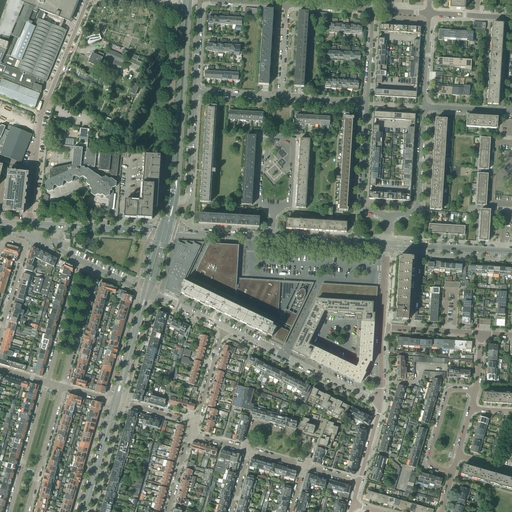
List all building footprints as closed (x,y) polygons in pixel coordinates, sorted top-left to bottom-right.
[(74,14),(73,14),(79,0),(9,0),(1,27),(0,28),(0,77),(41,93),(42,87),(44,81),(46,82),(54,63),(59,50),(65,36),(66,33),(67,31),(61,28),(64,20),(70,23),(70,22),(72,18),(73,15),(74,14)] [(511,0),(446,0),(447,2),(450,2),(449,9),(465,10),(464,9),(465,3),(468,3),(468,0),(511,0)] [(263,12),(263,16),(263,25),(272,25),(273,19),(273,17),(273,16),(273,10),(270,10),(267,10),(266,10),(264,10),(264,9),(263,9),(263,12)] [(298,21),(297,27),(298,27),(307,27),(308,21),(308,19),(308,13),(308,12),(305,12),(302,12),(298,12),(298,14),(298,18),(298,21)] [(236,25),(236,28),(241,29),(241,25),(244,25),(244,21),(242,21),(242,18),(241,18),(241,19),(236,18),(236,25)] [(97,31),(103,33),(106,24),(99,22),(97,31)] [(491,42),(502,42),(502,35),(502,33),(503,24),(492,24),(492,29),(492,38),(491,42)] [(262,40),(271,40),(272,34),(272,32),(272,25),(263,25),(262,40)] [(298,27),(297,27),(297,33),(297,36),(297,42),(306,42),(307,42),(307,36),(307,34),(307,27),(298,27)] [(95,35),(92,36),(90,37),(89,37),(90,37),(87,38),(86,38),(86,39),(87,39),(88,43),(88,44),(101,39),(99,33),(98,34),(96,35),(95,35)] [(271,47),(271,40),(262,40),(261,55),(270,55),(271,50),(271,47)] [(296,51),(296,57),(305,58),(306,58),(306,51),(306,49),(307,42),(306,42),(297,42),(296,48),(296,51)] [(501,49),(502,42),(491,42),(491,49),(491,51),(491,54),(490,57),(501,58),(501,52),(501,49)] [(95,46),(90,58),(93,59),(91,64),(95,66),(97,67),(100,68),(102,63),(103,63),(106,56),(101,54),(101,55),(99,54),(101,49),(95,46)] [(103,63),(111,67),(116,69),(114,73),(118,75),(126,57),(117,54),(108,50),(103,63)] [(132,54),(125,51),(123,50),(121,54),(136,60),(137,61),(138,60),(139,57),(132,54)] [(261,55),(260,70),(269,70),(269,68),(270,64),(270,62),(270,55),(261,55)] [(296,57),(295,63),(295,66),(295,72),(305,73),(305,66),(305,64),(306,58),(305,58),(296,57)] [(501,58),(490,57),(490,60),(490,63),(490,65),(490,68),(490,71),(500,72),(500,67),(501,63),(501,58)] [(137,61),(136,60),(135,62),(128,59),(126,61),(140,67),(141,65),(144,66),(145,63),(138,60),(137,61)] [(269,70),(260,70),(259,84),(259,85),(266,85),(268,85),(269,85),(269,83),(269,80),(269,79),(269,77),(269,70)] [(489,87),(499,87),(499,81),(500,77),(500,72),(490,71),(489,74),(489,77),(489,79),(489,87)] [(304,79),(305,73),(295,72),(294,78),(294,80),(294,87),(296,87),(297,87),(301,87),(303,87),(303,88),(304,88),(304,85),(304,81),(304,79)] [(87,75),(85,80),(95,85),(98,80),(87,75)] [(111,79),(111,78),(102,75),(100,78),(101,79),(100,82),(104,84),(106,81),(109,82),(111,79)] [(129,93),(135,96),(139,86),(134,83),(129,93)] [(499,94),(499,87),(489,87),(488,90),(488,99),(487,105),(498,105),(499,97),(499,94)] [(202,172),(201,177),(201,180),(200,195),(200,200),(200,202),(209,203),(210,185),(211,173),(215,173),(215,170),(214,170),(212,170),(211,170),(212,152),(213,128),(214,114),(215,110),(216,110),(216,106),(211,106),(211,109),(206,109),(205,111),(206,111),(205,120),(205,126),(204,142),(203,150),(202,162),(202,170),(202,172)] [(20,117),(30,120),(32,114),(23,110),(20,117)] [(340,181),(339,211),(339,213),(343,213),(343,211),(345,211),(348,212),(348,209),(348,206),(348,198),(348,197),(349,189),(349,187),(350,179),(350,173),(351,164),(351,162),(351,158),(351,157),(351,155),(352,147),(352,140),(352,134),(353,132),(353,120),(354,118),(349,117),(349,114),(343,114),(343,117),(344,117),(344,120),(344,124),(344,125),(344,128),(344,129),(343,136),(343,137),(343,143),(343,144),(343,147),(342,148),(342,153),(342,163),(341,172),(341,176),(341,178),(336,178),(336,181),(340,181)] [(481,128),(482,117),(475,117),(471,117),(467,116),(466,121),(466,127),(475,128),(481,128)] [(483,117),(482,117),(481,128),(488,129),(496,129),(497,118),(493,118),(489,118),(483,117)] [(111,122),(121,126),(122,123),(112,118),(111,122)] [(434,134),(445,135),(445,133),(446,127),(446,120),(442,120),(435,119),(435,125),(435,126),(435,127),(435,128),(434,134)] [(5,130),(4,134),(3,135),(0,143),(4,145),(0,155),(18,162),(20,163),(21,163),(24,156),(28,145),(29,142),(30,139),(31,136),(32,135),(26,133),(16,129),(9,126),(7,131),(5,130)] [(79,140),(88,141),(89,130),(80,129),(79,135),(79,140)] [(434,149),(444,150),(445,142),(445,135),(434,134),(434,140),(434,141),(434,142),(434,143),(434,149)] [(246,143),(245,153),(255,153),(255,144),(256,136),(253,136),(251,136),(249,136),(246,136),(246,138),(246,143)] [(490,139),(480,138),(480,144),(478,169),(488,170),(490,139)] [(300,147),(299,155),(309,156),(310,147),(310,139),(310,140),(307,140),(307,139),(305,139),(300,139),(300,147)] [(116,182),(111,178),(109,179),(106,177),(102,178),(100,177),(97,175),(88,169),(86,169),(84,168),(85,166),(88,166),(88,167),(95,168),(97,150),(86,148),(86,153),(82,152),(83,148),(79,148),(74,147),(73,152),(72,165),(50,170),(49,180),(46,181),(46,182),(44,183),(44,190),(45,190),(49,192),(53,190),(53,186),(55,185),(59,188),(63,186),(63,182),(65,181),(68,184),(72,182),(73,178),(76,176),(79,179),(83,177),(87,179),(86,184),(90,186),(89,188),(91,189),(91,194),(94,196),(98,195),(100,196),(102,195),(106,198),(109,200),(109,202),(112,202),(114,192),(112,190),(112,188),(116,187),(116,182)] [(444,157),(444,150),(434,149),(433,155),(433,156),(433,157),(433,158),(433,159),(433,165),(443,165),(444,161),(444,159),(444,157)] [(108,175),(117,176),(119,152),(100,150),(98,170),(109,171),(108,175)] [(255,153),(245,153),(245,158),(244,168),(254,169),(254,159),(255,153)] [(131,202),(131,200),(125,200),(124,218),(125,218),(125,216),(130,216),(129,218),(130,218),(130,216),(137,217),(137,218),(138,218),(138,217),(144,217),(144,219),(145,219),(145,217),(152,217),(152,219),(153,208),(154,201),(158,201),(161,156),(145,155),(142,200),(145,200),(145,203),(131,202)] [(298,172),(308,172),(309,162),(309,156),(299,155),(299,161),(298,172)] [(0,210),(3,211),(4,211),(24,213),(27,187),(27,184),(28,173),(8,171),(8,168),(3,166),(0,165),(0,210)] [(432,174),(432,180),(443,180),(443,173),(443,165),(433,165),(432,170),(432,171),(432,172),(432,173),(432,174)] [(243,182),(253,183),(253,174),(254,169),(244,168),(244,173),(243,182)] [(308,177),(308,172),(298,172),(298,177),(297,186),(307,187),(308,177)] [(488,175),(478,174),(478,178),(476,205),(486,206),(487,184),(488,175)] [(443,180),(432,180),(431,185),(431,186),(431,187),(431,188),(431,189),(431,195),(442,195),(442,188),(443,180)] [(253,189),(253,183),(243,182),(243,188),(243,190),(243,195),(242,198),(252,198),(253,189)] [(307,192),(307,187),(297,186),(297,192),(297,201),(306,202),(307,192)] [(441,203),(442,195),(431,195),(430,200),(430,201),(430,202),(430,203),(430,204),(430,210),(435,210),(441,211),(441,203)] [(480,217),(480,220),(479,227),(479,231),(479,238),(478,241),(488,242),(489,231),(489,221),(490,211),(486,210),(485,210),(480,210),(480,212),(480,217)] [(200,214),(199,214),(199,221),(199,223),(199,224),(201,224),(205,224),(207,224),(214,225),(220,225),(222,225),(235,226),(237,226),(250,227),(252,227),(259,227),(259,228),(259,220),(259,218),(260,218),(259,218),(257,217),(257,218),(200,214)] [(286,229),(296,230),(307,230),(340,232),(346,233),(347,228),(347,226),(347,223),(345,223),(309,221),(298,220),(296,220),(288,219),(286,219),(286,226),(286,229)] [(179,297),(181,294),(184,287),(181,286),(184,281),(189,271),(200,247),(193,244),(192,246),(186,243),(185,246),(180,244),(178,243),(165,290),(179,297)] [(296,316),(285,311),(296,287),(295,284),(283,283),(281,314),(278,312),(280,283),(271,282),(247,281),(236,280),(239,246),(226,245),(222,245),(222,243),(217,243),(213,243),(213,244),(209,244),(193,278),(242,302),(291,326),(296,316)] [(29,255),(26,265),(30,266),(32,261),(31,261),(36,248),(33,247),(33,246),(31,247),(30,250),(29,255)] [(11,260),(16,262),(18,257),(20,249),(15,247),(13,256),(12,258),(11,260)] [(40,250),(36,248),(31,261),(32,261),(30,266),(34,268),(35,265),(33,264),(35,258),(37,259),(40,250)] [(42,270),(43,271),(44,267),(45,263),(49,254),(44,252),(38,269),(42,270)] [(44,267),(43,271),(44,271),(45,272),(46,269),(48,269),(53,257),(49,254),(45,263),(48,264),(46,268),(44,267)] [(396,312),(396,313),(396,318),(396,319),(395,320),(398,320),(398,318),(402,319),(402,320),(403,320),(404,320),(405,320),(406,320),(408,320),(409,312),(407,312),(410,261),(413,261),(413,262),(413,257),(410,257),(399,256),(399,257),(398,272),(397,295),(396,308),(397,308),(397,312),(396,312)] [(46,269),(45,272),(45,273),(50,274),(53,267),(54,268),(57,259),(53,257),(48,269),(46,269)] [(64,270),(72,272),(74,267),(59,260),(57,268),(59,269),(64,270)] [(11,271),(0,267),(0,269),(1,270),(1,273),(9,276),(10,273),(11,273),(11,271)] [(23,274),(21,280),(31,283),(33,277),(29,276),(23,274)] [(37,278),(33,291),(41,294),(41,291),(46,292),(48,293),(52,278),(45,276),(44,280),(37,278)] [(288,332),(291,326),(193,278),(190,285),(288,332)] [(184,287),(181,294),(263,333),(266,335),(267,335),(267,334),(268,335),(274,338),(274,339),(283,343),(288,332),(190,285),(187,283),(184,281),(181,286),(184,287)] [(99,289),(108,292),(110,286),(102,282),(101,282),(100,284),(99,284),(98,286),(99,287),(99,289)] [(20,285),(19,290),(31,293),(32,289),(28,287),(20,285)] [(374,314),(376,289),(323,286),(310,312),(292,351),(296,353),(360,384),(365,374),(364,373),(369,362),(371,362),(373,332),(374,314)] [(297,293),(296,294),(304,298),(304,297),(305,296),(305,295),(305,294),(305,293),(305,292),(305,291),(304,290),(303,290),(302,290),(301,290),(300,290),(300,291),(299,291),(299,292),(298,292),(298,293),(297,293)] [(121,301),(130,303),(131,303),(133,297),(126,294),(126,292),(121,291),(120,294),(119,298),(122,299),(121,301)] [(25,297),(17,294),(16,299),(28,302),(30,303),(31,301),(30,301),(30,298),(25,297)] [(16,299),(14,304),(26,307),(26,306),(26,307),(28,302),(16,299)] [(14,304),(13,308),(28,312),(28,310),(25,309),(26,307),(14,304)] [(27,314),(28,312),(13,308),(12,313),(24,316),(25,316),(25,314),(27,314)] [(157,315),(157,317),(167,320),(168,315),(167,314),(163,312),(159,310),(159,311),(158,313),(157,313),(157,315)] [(10,317),(22,321),(26,322),(26,319),(24,319),(23,319),(24,316),(12,313),(10,317)] [(17,324),(21,326),(22,321),(10,317),(9,322),(17,324)] [(169,326),(174,329),(178,320),(175,319),(173,319),(169,326)] [(174,329),(174,331),(178,333),(179,331),(183,324),(181,323),(182,323),(182,322),(178,320),(174,329)] [(9,322),(7,330),(19,333),(22,334),(22,333),(19,332),(20,328),(16,327),(17,324),(9,322)] [(180,332),(178,334),(182,336),(184,334),(185,334),(187,328),(188,325),(185,324),(184,324),(183,324),(179,331),(180,332)] [(22,334),(24,335),(25,335),(35,338),(37,330),(33,329),(24,327),(22,334)] [(86,332),(86,334),(95,337),(96,331),(87,329),(86,332)] [(5,335),(4,339),(22,345),(23,342),(13,339),(13,337),(5,335)] [(202,335),(200,341),(207,343),(209,337),(202,335)] [(149,342),(148,345),(148,346),(148,347),(156,350),(160,351),(161,346),(158,345),(149,342)] [(11,347),(2,344),(1,349),(13,353),(14,348),(11,347)] [(224,345),(223,352),(230,354),(230,353),(234,354),(236,349),(232,347),(224,345),(225,345),(224,345)] [(198,349),(197,352),(197,353),(204,355),(206,349),(196,346),(195,348),(196,348),(198,349)] [(147,349),(146,351),(147,352),(155,355),(158,356),(160,351),(156,350),(148,347),(148,349),(147,349)] [(1,349),(0,352),(0,353),(8,356),(12,357),(13,353),(1,349)] [(0,353),(0,359),(11,362),(17,364),(18,362),(8,359),(8,356),(0,353)] [(145,358),(145,360),(153,362),(156,363),(157,358),(154,357),(155,356),(146,353),(146,354),(146,355),(145,355),(144,357),(145,358)] [(182,357),(181,363),(184,364),(188,365),(193,366),(193,367),(200,369),(200,368),(202,362),(199,362),(197,361),(194,360),(194,362),(190,361),(188,359),(182,357)] [(248,360),(247,361),(246,364),(245,367),(249,369),(250,367),(254,359),(253,358),(252,358),(251,357),(250,357),(249,357),(247,359),(248,360)] [(11,362),(0,359),(0,364),(9,367),(10,367),(17,369),(18,370),(24,371),(25,372),(26,367),(17,364),(11,362)] [(250,367),(255,369),(259,361),(256,360),(254,359),(255,359),(254,359),(250,367)] [(254,372),(258,374),(264,363),(263,364),(263,363),(261,362),(259,361),(255,369),(254,372)] [(262,379),(265,374),(268,366),(266,365),(264,364),(264,363),(258,374),(261,376),(259,381),(261,381),(262,379)] [(151,367),(142,364),(142,368),(142,369),(152,372),(154,373),(155,368),(151,367)] [(265,374),(263,377),(267,380),(269,376),(273,368),(272,368),(270,367),(268,366),(265,374)] [(34,369),(31,368),(30,367),(27,367),(26,372),(42,377),(44,372),(34,369)] [(271,377),(274,378),(277,371),(276,370),(276,369),(274,368),(273,369),(273,368),(269,376),(271,377)] [(83,377),(88,378),(91,379),(91,376),(84,374),(85,372),(76,369),(75,372),(75,373),(75,374),(83,377)] [(217,370),(216,377),(223,379),(225,373),(217,371),(217,370)] [(274,378),(278,381),(282,373),(282,372),(280,371),(279,372),(277,371),(274,378)] [(278,381),(283,383),(287,375),(285,375),(285,374),(283,373),(282,373),(278,381)] [(0,374),(0,380),(8,382),(9,377),(0,374)] [(285,384),(288,385),(291,378),(287,375),(283,383),(281,387),(283,388),(285,384)] [(22,381),(9,377),(8,382),(15,385),(20,386),(22,381)] [(216,377),(214,383),(221,385),(221,384),(224,385),(225,379),(223,379),(216,377)] [(288,385),(297,390),(301,382),(300,382),(298,381),(291,378),(288,385)] [(433,381),(432,384),(439,386),(441,380),(438,380),(435,379),(432,378),(431,380),(433,381)] [(82,381),(73,379),(71,385),(80,387),(88,389),(89,383),(87,383),(82,381)] [(23,387),(29,389),(38,392),(39,386),(30,384),(23,381),(21,387),(23,387)] [(299,393),(301,394),(305,385),(304,384),(304,383),(302,382),(301,383),(301,382),(297,390),(300,392),(299,393)] [(88,390),(95,392),(97,386),(97,385),(93,384),(90,383),(88,390)] [(214,383),(212,388),(220,390),(223,391),(225,386),(221,385),(214,383)] [(242,409),(248,388),(248,387),(238,383),(237,383),(237,386),(231,406),(242,409)] [(429,383),(428,388),(430,389),(438,392),(439,386),(432,384),(429,383)] [(301,394),(300,395),(304,397),(302,401),(305,403),(309,396),(309,393),(308,393),(310,387),(308,386),(305,384),(305,385),(301,394)] [(97,386),(95,392),(105,394),(107,388),(106,388),(97,386)] [(249,415),(250,416),(252,408),(253,408),(253,405),(251,404),(255,390),(248,388),(242,409),(249,411),(248,414),(248,415),(249,415)] [(310,407),(331,418),(338,421),(337,423),(341,424),(341,423),(349,407),(344,404),(345,401),(322,390),(322,391),(319,389),(318,391),(313,388),(312,390),(310,397),(307,402),(306,405),(304,412),(308,413),(310,407)] [(428,388),(426,394),(429,395),(436,397),(438,392),(430,389),(428,388)] [(134,394),(143,397),(146,398),(147,398),(147,396),(148,393),(144,392),(136,389),(136,391),(135,391),(134,394)] [(396,391),(395,396),(402,398),(403,399),(405,399),(406,394),(404,393),(396,391)] [(496,404),(499,404),(499,392),(492,392),(490,392),(483,391),(482,403),(484,403),(486,403),(489,403),(491,404),(492,404),(492,403),(496,404)] [(511,404),(511,393),(509,393),(508,393),(506,393),(499,392),(499,404),(501,404),(505,404),(506,404),(507,405),(508,405),(508,404),(511,404)] [(25,393),(24,398),(27,399),(35,401),(36,399),(35,398),(36,396),(28,394),(25,393)] [(149,403),(150,403),(150,404),(154,405),(156,396),(157,394),(152,393),(151,395),(149,403)] [(66,401),(67,401),(83,405),(85,399),(78,398),(78,397),(69,395),(70,395),(69,394),(69,395),(68,395),(68,396),(66,401)] [(143,397),(134,394),(133,398),(132,398),(133,398),(132,399),(133,400),(134,400),(148,404),(149,398),(147,398),(146,398),(143,397)] [(158,405),(159,406),(162,396),(157,394),(156,396),(154,405),(157,406),(158,406),(158,405)] [(169,395),(167,403),(169,403),(169,404),(168,404),(175,406),(177,399),(178,396),(172,394),(171,395),(169,395)] [(211,394),(209,400),(216,402),(218,396),(211,394)] [(426,394),(424,399),(427,400),(435,402),(436,397),(429,395),(426,394)] [(395,396),(393,402),(402,404),(403,405),(404,401),(403,401),(403,399),(402,398),(395,396)] [(182,400),(181,408),(186,409),(188,402),(189,399),(184,397),(183,400),(182,400)] [(84,406),(91,407),(100,410),(102,404),(93,401),(93,402),(86,400),(84,406)] [(65,405),(66,406),(74,408),(78,409),(81,410),(83,405),(67,401),(65,405)] [(188,402),(186,409),(193,411),(195,404),(188,402)] [(65,407),(64,411),(75,414),(76,409),(74,408),(66,406),(66,407),(65,407)] [(211,408),(209,415),(217,417),(218,411),(211,409),(211,408)] [(348,416),(353,418),(356,410),(355,410),(355,409),(353,408),(352,408),(348,416)] [(353,418),(357,420),(361,413),(361,412),(359,411),(358,411),(356,410),(353,418)] [(64,411),(63,414),(64,414),(63,416),(71,418),(74,419),(75,414),(64,411)] [(128,417),(137,419),(140,420),(143,421),(144,415),(141,414),(130,411),(129,411),(129,412),(128,412),(129,412),(128,416),(128,417)] [(275,423),(278,412),(273,411),(270,422),(272,422),(272,423),(274,423),(275,423)] [(288,427),(290,427),(292,419),(294,412),(292,411),(290,418),(287,418),(285,426),(288,427)] [(357,420),(362,423),(366,415),(364,414),(362,413),(361,413),(357,420)] [(209,415),(207,421),(215,423),(215,422),(217,423),(218,417),(217,417),(209,415)] [(366,415),(362,423),(365,424),(367,425),(369,425),(371,418),(370,418),(371,417),(368,416),(367,416),(366,415)] [(480,417),(478,423),(487,425),(489,419),(480,417)] [(155,419),(152,428),(154,429),(155,428),(158,429),(160,420),(160,419),(157,418),(156,419),(155,419)] [(301,422),(298,429),(298,430),(307,432),(307,433),(313,435),(315,427),(316,427),(317,423),(309,421),(309,420),(303,418),(302,422),(301,422)] [(126,425),(126,426),(134,429),(140,431),(140,429),(134,427),(135,424),(126,421),(125,425),(126,425)] [(326,424),(324,431),(331,433),(331,434),(335,436),(336,436),(338,429),(341,429),(342,427),(341,426),(328,422),(327,422),(328,422),(327,425),(326,424)] [(19,426),(18,429),(26,431),(27,431),(27,428),(27,426),(17,423),(16,425),(19,426)] [(478,423),(476,428),(485,431),(487,425),(478,423)] [(177,427),(176,430),(183,432),(185,426),(176,424),(175,426),(177,427)] [(392,431),(394,432),(395,432),(396,426),(394,426),(387,424),(385,429),(392,431)] [(360,428),(358,427),(356,427),(354,432),(357,433),(365,435),(366,433),(367,433),(367,431),(367,430),(368,430),(365,429),(360,428)] [(476,428),(475,434),(483,437),(485,431),(476,428)] [(384,435),(391,437),(393,437),(394,432),(392,431),(385,429),(384,435)] [(183,432),(176,430),(174,430),(172,436),(174,436),(182,438),(183,432)] [(331,433),(324,431),(323,430),(321,439),(320,439),(318,445),(330,449),(332,441),(333,442),(335,436),(331,434),(331,433)] [(123,432),(122,435),(123,435),(123,437),(134,440),(135,435),(132,434),(123,432)] [(357,433),(355,438),(364,441),(364,440),(365,440),(365,438),(365,435),(357,433)] [(414,438),(416,439),(423,441),(425,435),(418,433),(415,433),(414,438)] [(475,434),(473,440),(482,443),(483,437),(475,434)] [(121,438),(120,441),(129,444),(133,445),(135,440),(134,440),(123,437),(122,438),(121,438)] [(355,438),(353,444),(362,447),(363,444),(364,442),(364,441),(355,438)] [(473,440),(471,446),(480,448),(482,443),(473,440)] [(194,450),(198,451),(200,443),(193,441),(191,451),(194,452),(194,450)] [(173,442),(171,448),(178,450),(180,444),(173,442)] [(198,451),(204,453),(206,445),(200,443),(198,451)] [(353,444),(352,450),(361,452),(362,449),(361,449),(362,447),(353,444)] [(316,453),(324,455),(326,448),(318,445),(317,450),(316,450),(316,452),(316,453)] [(380,446),(379,451),(386,453),(389,454),(390,451),(390,448),(388,448),(380,446)] [(480,448),(471,446),(470,452),(478,454),(480,448)] [(210,454),(209,458),(215,460),(216,456),(218,449),(212,447),(210,454)] [(411,449),(410,455),(419,457),(420,452),(411,449)] [(218,459),(216,464),(223,466),(224,461),(227,451),(225,451),(225,450),(225,451),(222,450),(221,450),(219,458),(218,459)] [(352,450),(350,455),(359,458),(360,456),(360,455),(361,453),(360,453),(361,452),(352,450)] [(228,452),(227,451),(224,461),(229,463),(232,453),(228,451),(228,452)] [(233,464),(239,465),(242,455),(237,454),(236,454),(233,464)] [(350,455),(349,461),(358,464),(357,463),(358,463),(359,461),(358,460),(359,458),(350,455)] [(377,456),(375,462),(384,464),(385,458),(377,456)] [(116,458),(115,461),(126,465),(128,460),(125,459),(117,457),(117,458),(116,458)] [(164,460),(162,466),(173,469),(175,463),(174,463),(164,460)] [(114,465),(114,467),(122,469),(124,469),(125,468),(126,465),(115,461),(114,465)] [(216,464),(216,466),(237,472),(239,465),(233,464),(229,463),(224,461),(223,466),(216,464)] [(348,463),(347,467),(356,469),(356,467),(357,467),(358,465),(357,464),(358,464),(349,461),(348,463)] [(187,466),(186,467),(193,468),(202,471),(202,469),(196,467),(196,466),(193,465),(194,464),(191,463),(188,462),(187,463),(187,466)] [(375,462),(373,468),(382,470),(384,464),(375,462)] [(476,480),(479,470),(477,469),(473,468),(473,467),(472,467),(471,467),(468,466),(467,466),(465,465),(464,465),(461,476),(468,478),(469,478),(470,479),(476,480)] [(162,466),(161,472),(164,473),(171,475),(173,469),(162,466)] [(218,473),(227,475),(235,478),(236,476),(237,472),(216,466),(214,472),(215,472),(218,473)] [(356,469),(347,467),(345,472),(354,475),(354,474),(355,474),(355,472),(355,471),(356,469)] [(73,469),(72,474),(81,476),(83,470),(74,468),(73,469)] [(186,468),(184,474),(192,477),(193,473),(193,470),(193,471),(186,469),(186,468)] [(382,470),(373,468),(370,479),(379,482),(382,470)] [(204,472),(203,473),(201,479),(208,481),(208,480),(210,473),(207,473),(208,470),(205,469),(205,472),(204,472)] [(492,485),(495,474),(493,473),(489,472),(488,472),(486,471),(482,470),(479,470),(476,480),(483,482),(485,483),(492,485)] [(45,474),(45,477),(54,479),(55,480),(55,479),(57,479),(58,477),(56,477),(57,474),(56,473),(46,471),(45,474)] [(423,484),(424,482),(426,474),(420,473),(417,483),(423,484)] [(72,474),(70,480),(79,482),(80,482),(81,476),(72,474)] [(184,474),(182,480),(190,482),(194,484),(195,478),(192,477),(184,474)] [(424,482),(423,484),(429,486),(431,476),(426,474),(424,482)] [(498,475),(495,474),(492,485),(499,487),(501,487),(501,488),(507,489),(510,478),(508,478),(504,477),(504,476),(502,476),(498,475)] [(437,478),(431,476),(429,486),(434,487),(437,478)] [(43,483),(52,485),(54,479),(45,477),(44,479),(43,479),(42,482),(43,482),(43,483)] [(110,478),(109,481),(118,484),(121,485),(122,485),(123,480),(119,479),(111,477),(111,478),(110,478)] [(4,478),(2,484),(10,486),(11,483),(12,483),(12,481),(12,480),(4,478)] [(434,487),(437,488),(438,487),(438,486),(440,487),(442,479),(437,478),(434,487)] [(170,481),(162,479),(161,482),(161,485),(168,487),(170,481)] [(182,480),(181,486),(188,488),(192,489),(194,484),(190,482),(182,480)] [(244,485),(252,488),(254,488),(254,489),(256,483),(246,480),(245,482),(244,485)] [(109,481),(108,485),(109,485),(108,486),(117,489),(119,490),(120,490),(121,485),(118,484),(109,481)] [(0,489),(1,490),(9,492),(9,491),(10,489),(9,489),(10,487),(10,486),(2,484),(2,485),(0,483),(0,489)] [(43,483),(42,486),(43,487),(42,488),(51,491),(53,491),(54,486),(52,485),(43,483)] [(223,490),(231,493),(231,492),(232,492),(232,490),(232,489),(232,487),(224,485),(222,484),(221,486),(223,487),(223,490)] [(279,487),(278,490),(280,490),(290,493),(291,491),(292,489),(291,488),(292,488),(283,486),(280,484),(279,487)] [(243,489),(243,490),(251,493),(253,493),(254,494),(254,492),(253,491),(254,488),(252,488),(244,485),(244,486),(243,488),(243,489)] [(345,485),(343,493),(349,495),(351,487),(345,485)] [(107,488),(106,491),(115,494),(118,495),(119,490),(117,489),(108,486),(108,488),(107,488)] [(460,487),(458,493),(468,496),(470,490),(460,487)] [(157,498),(164,501),(166,494),(158,492),(157,498)] [(341,492),(340,493),(338,500),(347,503),(349,495),(343,493),(341,492)] [(456,499),(465,501),(465,499),(467,500),(468,496),(458,493),(456,499)] [(241,499),(240,500),(248,503),(251,504),(251,501),(249,501),(250,498),(241,495),(241,496),(240,498),(241,499)] [(104,499),(103,503),(112,505),(113,500),(114,499),(105,497),(105,499),(104,499)] [(154,497),(152,503),(155,504),(162,506),(163,503),(164,501),(157,498),(154,497)] [(178,497),(176,504),(183,506),(187,507),(189,501),(185,500),(185,499),(178,497)] [(400,501),(398,508),(404,510),(406,502),(407,499),(401,498),(400,501)] [(456,499),(454,504),(463,507),(465,501),(456,499)] [(334,500),(333,505),(344,509),(345,507),(346,506),(346,504),(346,503),(338,501),(334,500)] [(63,506),(62,510),(69,511),(70,511),(72,509),(71,508),(71,507),(63,505),(59,503),(58,506),(61,507),(62,506),(63,506)] [(110,510),(113,511),(115,506),(112,505),(103,503),(102,506),(102,507),(102,508),(110,510)] [(152,503),(151,508),(154,509),(153,510),(160,511),(162,506),(155,504),(152,503)]
